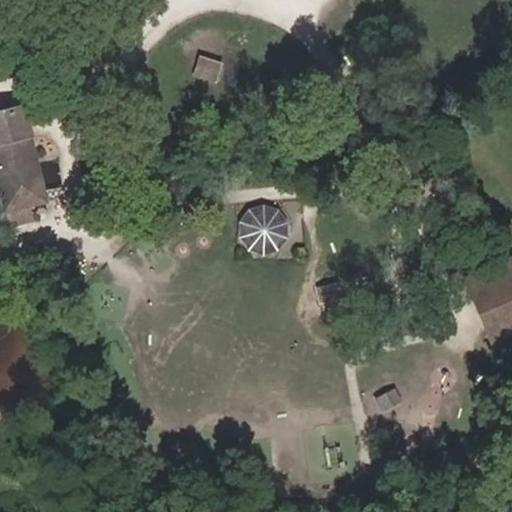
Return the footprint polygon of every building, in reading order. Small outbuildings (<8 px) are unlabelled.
[(0,193),(1,196),(3,209),(6,208),(27,203),(44,199),(23,109),(0,113),(0,193)] [(27,203),(6,208),(10,225),(31,220),(27,203)] [(237,226),(237,232),(237,234),(237,239),(239,243),(245,251),(253,256),(257,258),(264,258),(272,256),(278,252),(282,249),(286,240),(288,231),(285,222),(280,214),(275,210),(270,208),(261,207),(251,209),(245,214),(239,222),(237,226)] [(495,323),(484,328),(493,349),(511,340),(511,259),(463,280),(472,301),(484,296),(495,323)] [(472,301),(484,328),(495,323),(484,296),(472,301)]
